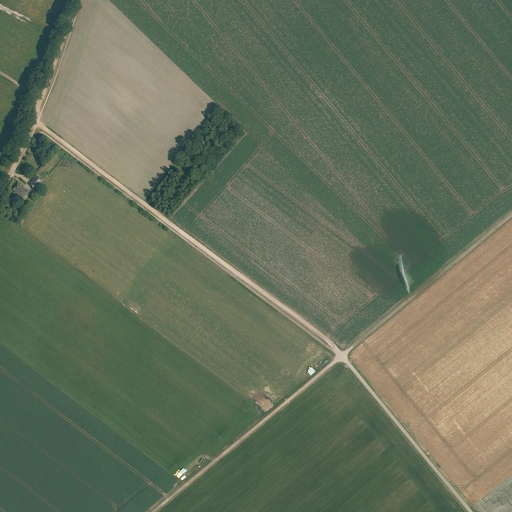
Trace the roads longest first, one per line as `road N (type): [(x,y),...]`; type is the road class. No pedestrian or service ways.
road 1 (track): [(152,511),(511,215)]
road 2 (track): [(337,351),(33,121)]
road 3 (unclassified): [(337,351),(470,511)]
road 4 (track): [(33,121),(78,0)]
